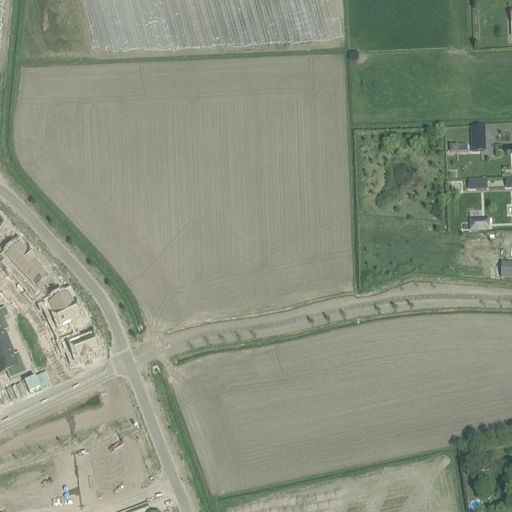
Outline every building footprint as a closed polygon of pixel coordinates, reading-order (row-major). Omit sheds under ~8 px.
[(484,139),(472,140),(472,152),(485,151),(484,139)] [(487,181),(469,182),(469,190),(487,189),(487,181)] [(471,221),(470,221),(471,231),(489,230),(488,220),(477,221),(477,223),(471,223),(471,221)] [(7,249),(0,255),(0,259),(3,262),(6,259),(13,267),(28,254),(28,253),(27,253),(20,245),(11,253),(7,249)] [(28,254),(13,267),(21,275),(35,262),(35,261),(28,254)] [(35,262),(21,275),(28,283),(42,270),(35,262),(36,262),(35,261),(35,262)] [(501,265),(501,278),(502,278),(511,278),(511,263),(501,264),(501,265)] [(42,270),(28,283),(35,291),(32,294),(36,299),(46,291),(41,286),(50,278),(42,270)] [(53,296),(42,302),(45,308),(49,306),(54,316),(75,306),(74,306),(73,304),(74,304),(70,296),(69,297),(68,295),(56,302),(53,296)] [(75,306),(54,316),(60,327),(55,329),(59,335),(70,330),(67,324),(80,317),(75,306)] [(0,333),(5,332),(10,330),(5,319),(9,318),(6,309),(0,310),(0,333)] [(5,332),(0,333),(0,347),(10,344),(5,332)] [(77,338),(65,343),(68,349),(72,348),(77,360),(83,358),(83,359),(91,356),(90,355),(98,352),(97,350),(98,350),(95,340),(93,341),(93,339),(79,344),(77,338)] [(10,344),(0,347),(0,362),(15,356),(15,355),(10,344)] [(15,356),(0,362),(0,375),(7,372),(10,381),(27,374),(19,354),(15,355),(15,356)] [(122,440),(114,443),(118,453),(136,446),(135,446),(132,436),(124,439),(122,440)] [(136,446),(118,453),(121,463),(139,456),(140,456),(136,446),(135,446),(136,446)] [(139,456),(121,463),(125,472),(143,465),(140,456),(139,456)] [(488,460),(477,462),(478,471),(489,469),(488,460)] [(129,482),(122,484),(125,491),(137,486),(134,480),(137,479),(139,479),(139,478),(147,475),(143,465),(125,472),(129,482)] [(48,481),(39,482),(41,501),(51,500),(50,486),(56,486),(55,473),(48,474),(48,481)] [(39,482),(28,483),(31,502),(41,501),(39,482)] [(28,483),(18,484),(20,503),(31,502),(28,483)] [(18,484),(8,485),(10,504),(20,503),(18,484)]
